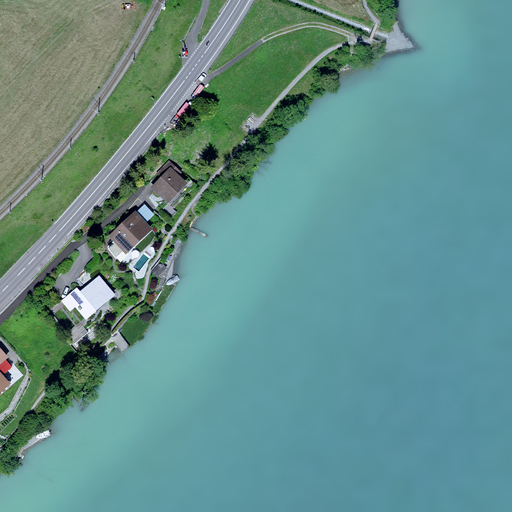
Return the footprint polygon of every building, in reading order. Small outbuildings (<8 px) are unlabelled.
[(160,191),(168,198),(182,184),(175,177),(179,173),(169,163),(159,174),(164,179),(153,191),(157,194),(160,191)] [(147,230),(135,217),(112,237),(115,240),(106,248),(116,258),(147,230)] [(152,271),(155,275),(164,267),(161,264),(152,271)] [(94,309),(92,307),(109,292),(98,279),(75,298),(78,302),(75,305),(86,317),(94,309)] [(83,327),(71,338),(75,343),(88,332),(83,327)] [(130,347),(117,332),(110,338),(122,353),(130,347)]
